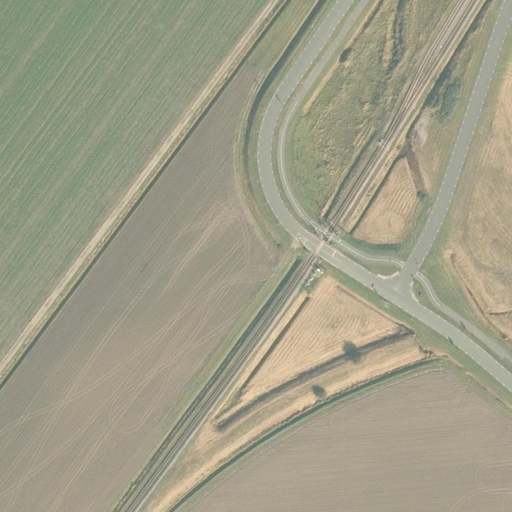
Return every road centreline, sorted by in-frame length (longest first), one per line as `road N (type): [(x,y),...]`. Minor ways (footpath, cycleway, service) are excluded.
road 1 (unclassified): [(393,295),(299,234),(266,182),(263,147),(273,110),(344,0)]
road 2 (tertiary): [(393,295),(441,204),(510,0)]
road 3 (tertiary): [(511,383),(393,295)]
